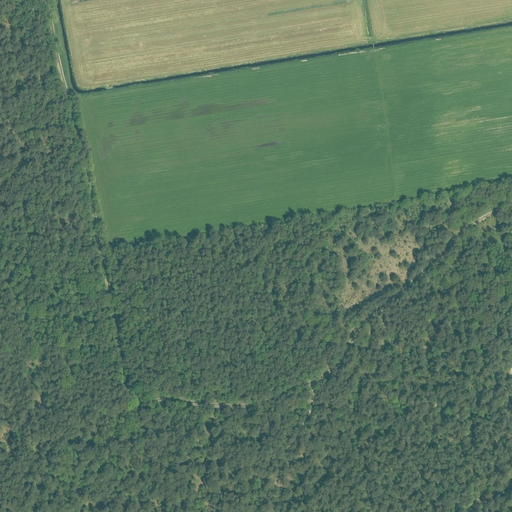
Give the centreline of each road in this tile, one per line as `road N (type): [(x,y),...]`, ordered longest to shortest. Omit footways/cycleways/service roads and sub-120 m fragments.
road 1 (track): [(43,0),(128,395),(140,403),(242,407),(314,383)]
road 2 (track): [(314,383),(469,227),(511,205)]
road 3 (track): [(0,274),(27,310),(59,324),(73,382),(90,407),(122,411),(140,403)]
road 4 (track): [(259,511),(306,425),(314,383)]
